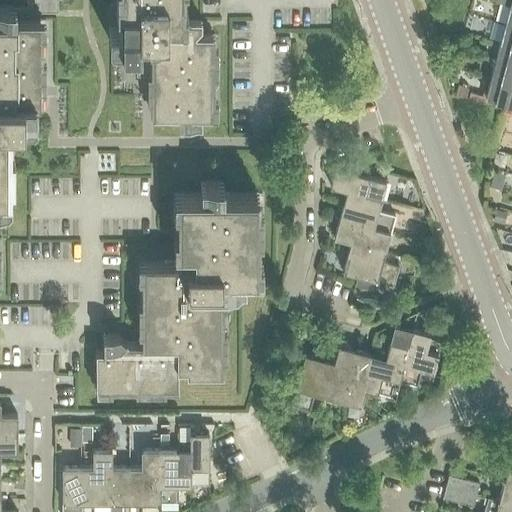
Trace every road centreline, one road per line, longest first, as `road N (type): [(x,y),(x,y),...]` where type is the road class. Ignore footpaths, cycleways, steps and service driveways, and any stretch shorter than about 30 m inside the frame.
road 1 (residential): [(290,298),(303,243),(304,138),(417,102)]
road 2 (tertiary): [(511,354),(417,102)]
road 3 (unclassified): [(308,473),(511,378)]
road 4 (residential): [(43,511),(43,382),(0,382)]
